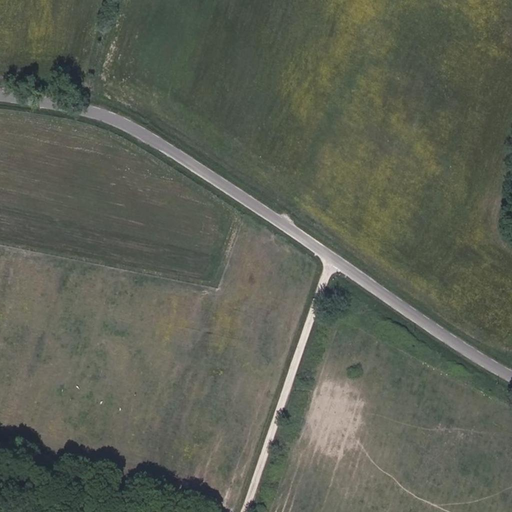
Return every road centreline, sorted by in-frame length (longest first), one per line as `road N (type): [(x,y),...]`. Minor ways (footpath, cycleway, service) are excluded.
road 1 (tertiary): [(0,91),(107,115),(161,140),(511,373)]
road 2 (unknown): [(244,511),(331,253)]
